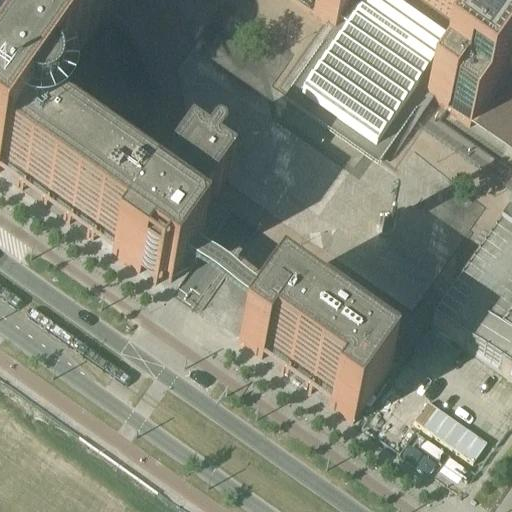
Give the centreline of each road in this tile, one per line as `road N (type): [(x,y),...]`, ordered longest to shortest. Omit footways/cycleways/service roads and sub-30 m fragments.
road 1 (secondary): [(355,511),(0,259)]
road 2 (secondary): [(0,324),(263,511)]
